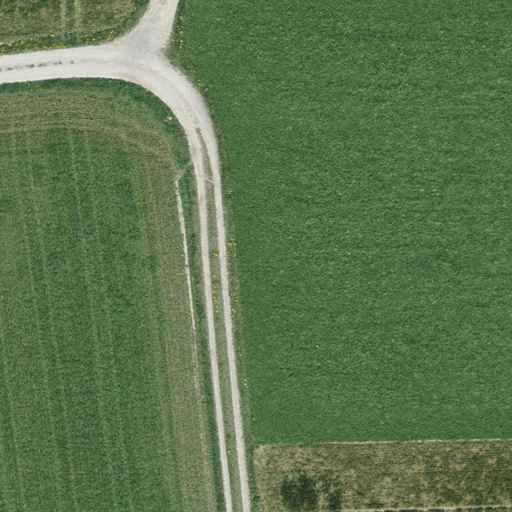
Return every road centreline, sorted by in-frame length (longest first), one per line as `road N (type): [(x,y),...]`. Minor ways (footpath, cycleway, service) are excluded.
road 1 (track): [(137,62),(187,95),(208,136),(236,511)]
road 2 (track): [(0,72),(137,62)]
